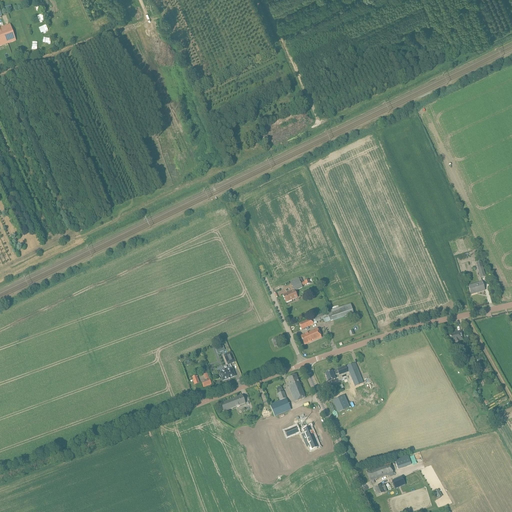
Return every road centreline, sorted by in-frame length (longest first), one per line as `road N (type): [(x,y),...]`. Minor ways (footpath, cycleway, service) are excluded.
road 1 (residential): [(0,477),(304,363)]
road 2 (track): [(0,271),(180,180),(202,143)]
road 3 (unclassified): [(304,363),(511,304)]
road 4 (unclassified): [(304,363),(370,511)]
road 5 (unclassified): [(202,143),(139,0)]
road 6 (unclassified): [(323,120),(268,0)]
